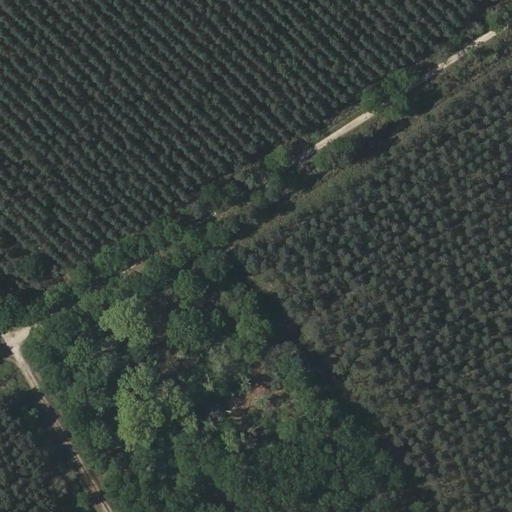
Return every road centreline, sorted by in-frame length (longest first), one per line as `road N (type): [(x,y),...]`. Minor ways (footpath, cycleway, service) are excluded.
road 1 (track): [(0,357),(511,24)]
road 2 (track): [(0,321),(115,511)]
